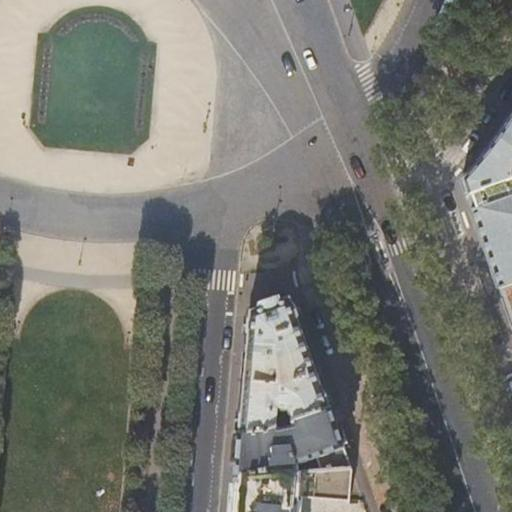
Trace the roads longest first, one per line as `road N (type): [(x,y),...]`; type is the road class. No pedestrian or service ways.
road 1 (primary): [(331,139),(381,250),(471,511)]
road 2 (tertiary): [(197,511),(220,202)]
road 3 (tertiary): [(0,202),(79,220),(151,218),(220,202)]
road 4 (tertiary): [(331,139),(376,96),(431,0)]
road 5 (primary): [(270,0),(331,139)]
road 6 (tertiary): [(220,202),(279,176),(331,139)]
